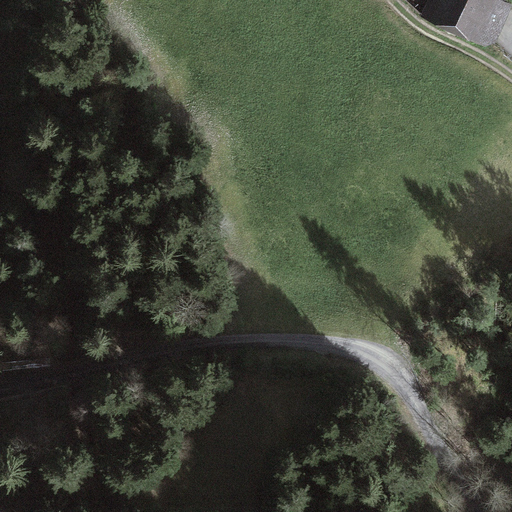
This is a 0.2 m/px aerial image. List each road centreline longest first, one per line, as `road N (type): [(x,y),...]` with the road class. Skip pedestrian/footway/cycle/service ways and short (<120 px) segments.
road 1 (track): [(483,511),(410,394),(358,352),(183,342),(0,388)]
road 2 (track): [(392,0),(511,76)]
